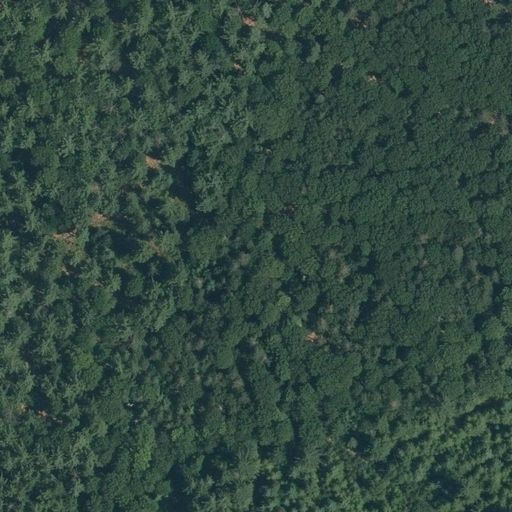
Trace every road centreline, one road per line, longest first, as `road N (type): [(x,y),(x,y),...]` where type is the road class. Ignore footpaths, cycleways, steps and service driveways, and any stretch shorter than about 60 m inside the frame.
road 1 (track): [(189,0),(303,396),(312,413),(451,511)]
road 2 (track): [(86,443),(158,441),(318,412),(511,293)]
road 3 (track): [(0,440),(86,443),(53,511)]
